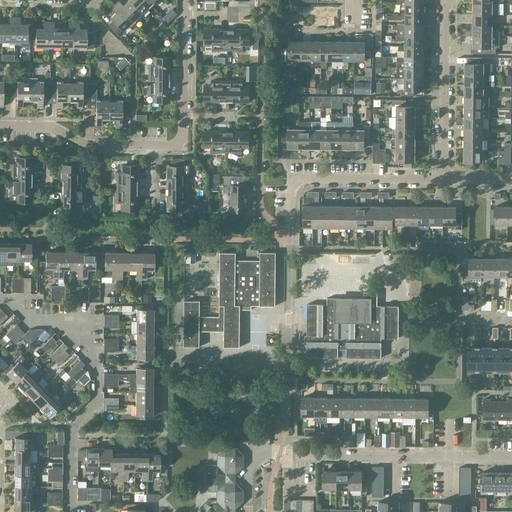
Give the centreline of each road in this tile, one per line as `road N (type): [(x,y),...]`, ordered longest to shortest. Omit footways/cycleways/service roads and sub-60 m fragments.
road 1 (residential): [(69,511),(69,429),(94,401),(95,350),(63,321),(30,321),(0,299)]
road 2 (residential): [(511,456),(279,452)]
road 3 (residential): [(288,224),(289,178),(442,179)]
road 4 (residential): [(442,179),(448,0)]
